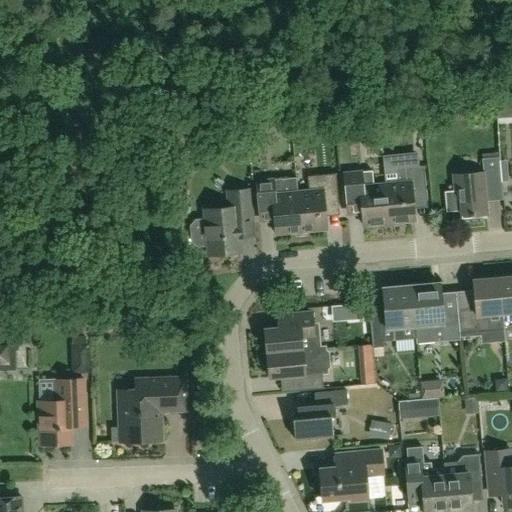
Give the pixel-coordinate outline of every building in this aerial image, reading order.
[(487,214),(484,183),(501,182),(499,157),(482,159),(483,172),(452,175),(453,191),(458,190),(460,214),(470,213),(470,216),(487,214)] [(414,220),(411,192),(425,191),(423,166),(395,169),(396,183),(385,184),(388,222),(414,220)] [(343,173),(346,198),(347,216),(362,215),(362,225),(388,222),(385,184),(373,185),(372,171),(343,173)] [(326,228),(324,200),(337,199),(335,174),(307,177),(308,192),(297,193),(300,230),(326,228)] [(255,181),(258,207),(259,223),(273,222),(274,233),(300,230),(297,193),(296,193),(295,178),(255,181)] [(253,238),(251,217),(248,190),(233,191),(234,207),(204,210),(208,256),(240,253),(238,239),(253,238)] [(511,277),(498,278),(501,313),(511,311),(511,277)] [(501,313),(498,278),(472,281),(475,307),(457,309),(457,310),(459,333),(489,330),(488,314),(501,313)] [(460,340),(459,333),(457,310),(441,311),(439,283),(410,286),(415,338),(416,338),(416,344),(460,340)] [(382,289),(387,340),(415,338),(410,286),(382,289)] [(311,312),(287,314),(276,315),(277,328),(264,330),(266,353),(323,348),(315,348),(314,338),(311,312)] [(383,347),(381,320),(369,321),(372,348),(383,347)] [(14,337),(0,337),(0,368),(15,368),(14,337)] [(323,351),(323,348),(266,353),(268,377),(297,374),(299,390),(323,388),(321,372),(325,372),(325,369),(326,368),(325,368),(327,366),(326,353),(324,351),(323,351)] [(22,357),(25,373),(35,371),(33,355),(22,357)] [(118,404),(119,442),(161,440),(160,411),(186,410),(185,377),(135,379),(136,403),(118,404)] [(84,427),(83,404),(82,378),(55,379),(56,400),(38,401),(39,444),(69,443),(69,428),(84,427)] [(443,385),(420,387),(421,399),(444,397),(443,385)] [(333,416),(332,406),(347,404),(345,390),(314,393),(315,406),(298,408),(299,418),(293,418),(295,439),(330,436),(329,417),(333,416)] [(430,436),(427,420),(444,418),(440,400),(397,407),(403,441),(430,436)] [(378,420),(376,435),(391,436),(393,422),(378,420)] [(484,451),(487,479),(489,497),(502,495),(503,506),(511,505),(511,465),(510,466),(508,449),(484,451)] [(367,498),(365,475),(382,473),(379,450),(335,454),(336,467),(319,468),(321,500),(350,497),(350,500),(367,498)] [(440,511),(447,511),(444,468),(431,469),(431,462),(422,463),(421,451),(402,452),(406,501),(422,499),(423,511),(440,511)] [(471,509),(469,483),(481,482),(479,454),(462,455),(457,462),(443,463),(444,468),(447,511),(458,511),(457,511),(469,511),(470,509),(471,509)] [(0,511),(20,511),(20,496),(0,496),(0,511)]
